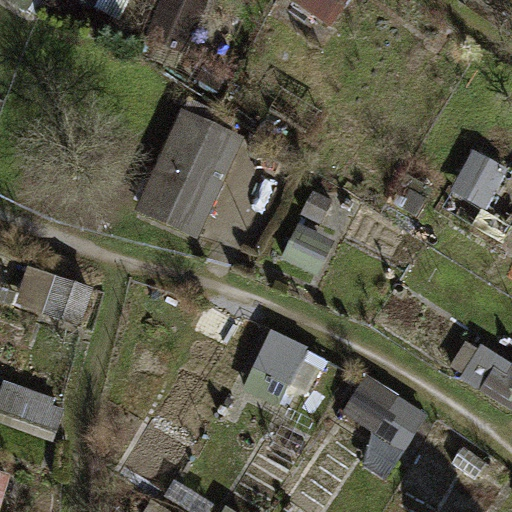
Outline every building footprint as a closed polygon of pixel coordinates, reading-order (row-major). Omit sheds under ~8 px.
[(87,0),(127,19),(135,0),(87,0)] [(290,0),(342,29),(358,0),(290,0)] [(216,238),(244,128),(179,111),(150,221),(216,238)] [(36,274),(28,306),(75,318),(83,285),(36,274)] [(298,417),(332,359),(279,328),(246,386),(298,417)] [(467,378),(511,406),(511,364),(486,348),(467,378)] [(349,413),(410,454),(436,415),(375,375),(349,413)] [(0,503),(5,505),(11,474),(0,471),(0,503)]
